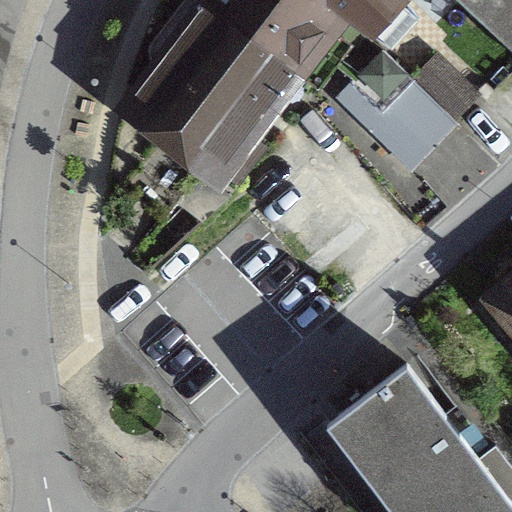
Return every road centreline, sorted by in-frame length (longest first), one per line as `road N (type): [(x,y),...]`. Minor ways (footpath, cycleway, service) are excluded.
road 1 (residential): [(76,0),(44,87),(24,228),(48,511)]
road 2 (residential): [(183,511),(197,480),(248,418),(511,180)]
